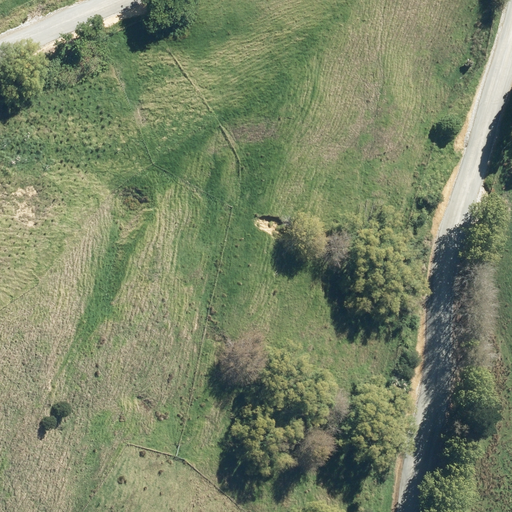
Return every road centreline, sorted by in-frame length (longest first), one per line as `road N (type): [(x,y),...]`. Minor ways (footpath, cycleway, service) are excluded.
road 1 (tertiary): [(404,511),(436,393),(433,275),(511,43)]
road 2 (tertiary): [(111,0),(0,54)]
